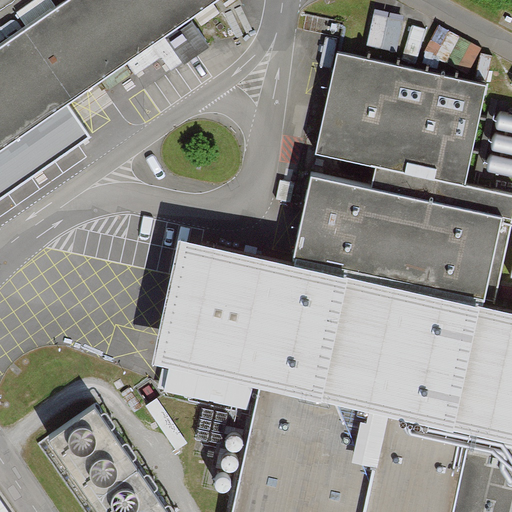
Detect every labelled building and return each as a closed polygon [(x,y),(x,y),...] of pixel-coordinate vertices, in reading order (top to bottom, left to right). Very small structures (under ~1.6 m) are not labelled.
[(0,190),(86,131),(66,103),(94,83),(214,0),(63,0),(0,44),(0,190)] [(385,12),(371,9),(363,46),(378,49),(385,12)] [(385,12),(378,49),(393,52),(400,15),(385,12)] [(193,19),(167,36),(184,62),(210,45),(193,19)] [(449,29),(439,24),(425,48),(435,53),(449,29)] [(422,29),(408,25),(399,54),(413,59),(422,29)] [(459,35),(449,29),(436,54),(445,59),(459,35)] [(469,40),(460,35),(446,59),(456,65),(469,40)] [(163,39),(125,66),(133,77),(158,59),(166,71),(179,62),(163,39)] [(480,46),(470,41),(456,65),(466,71),(480,46)] [(489,83),(339,50),(329,101),(324,127),(317,152),(378,164),(467,183),(489,83)] [(493,54),(482,52),(477,74),(488,76),(493,54)] [(511,112),(502,110),(498,127),(511,129),(511,112)] [(511,135),(498,132),(495,149),(511,152),(511,135)] [(511,156),(494,153),(490,169),(511,173),(511,156)] [(304,215),(293,264),(494,307),(511,233),(511,193),(467,183),(378,164),(373,185),(312,173),(304,215)] [(511,435),(511,310),(494,307),(293,264),(185,241),(159,360),(261,382),(389,409),(473,427),(511,435)] [(254,413),(232,511),(365,511),(389,409),(261,382),(254,413)] [(454,511),(473,427),(389,409),(365,511),(454,511)] [(163,511),(93,410),(54,437),(105,511),(163,511)] [(511,511),(511,435),(473,427),(454,511),(511,511)] [(11,511),(0,495),(0,511),(11,511)]
